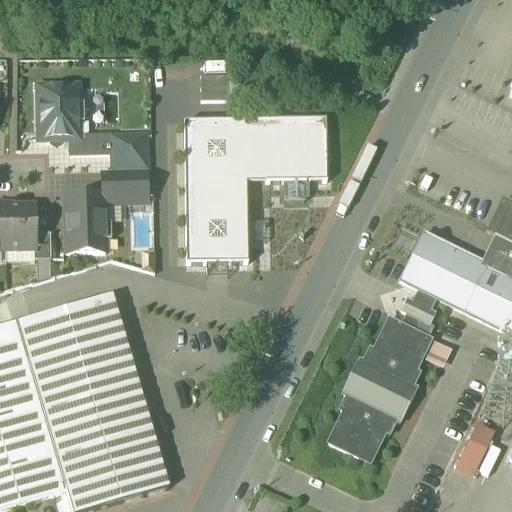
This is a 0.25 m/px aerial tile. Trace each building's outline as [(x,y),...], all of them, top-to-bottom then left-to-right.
[(228,81),(200,81),(201,107),(229,106),(228,81)] [(78,110),(77,92),(39,93),(40,145),(70,145),(78,144),(78,143),(78,126),(83,126),(83,110),(78,110)] [(371,101),(361,96),(359,100),(369,105),(371,101)] [(326,125),(184,127),(186,269),(208,268),(227,268),(248,268),(247,206),(246,206),(246,187),(265,187),(265,188),(284,187),(284,202),(288,202),(289,206),(304,206),(304,201),(308,201),(308,187),(327,187),(326,125)] [(145,141),(111,142),(112,160),(112,174),(146,173),(145,141)] [(111,142),(78,143),(78,144),(70,145),(70,161),(112,160),(111,142)] [(147,208),(146,177),(102,178),(102,202),(104,202),(104,210),(147,208)] [(102,202),(80,203),(79,200),(72,200),(70,203),(66,203),(67,259),(105,258),(105,244),(111,244),(110,229),(105,229),(104,210),(104,202),(102,202)] [(511,210),(505,207),(490,238),(511,248),(511,210)] [(35,211),(13,211),(11,209),(5,209),(6,255),(34,255),(35,255),(35,239),(35,211)] [(51,238),(35,239),(35,255),(34,255),(34,265),(51,264),(51,238)] [(482,267),(423,239),(400,285),(418,294),(437,303),(510,340),(511,335),(511,255),(509,262),(489,252),(482,267)] [(227,268),(208,268),(208,284),(227,284),(227,268)] [(21,292),(3,297),(13,330),(16,329),(31,324),(21,292)] [(389,325),(374,356),(370,355),(364,368),(360,366),(344,399),(348,401),(341,415),(344,416),(329,448),(370,468),(385,437),(389,438),(396,425),(399,427),(416,394),(412,392),(419,378),(415,377),(430,345),(419,340),(425,328),(430,330),(436,318),(431,315),(437,303),(418,294),(413,306),(408,304),(401,316),(406,319),(401,331),(389,325)] [(31,324),(16,329),(66,497),(54,501),(56,505),(54,506),(55,510),(57,510),(57,511),(102,511),(169,492),(112,301),(31,324)] [(13,330),(0,333),(0,511),(14,511),(54,501),(66,497),(16,329),(13,330)] [(458,475),(477,484),(499,436),(480,427),(458,475)]
